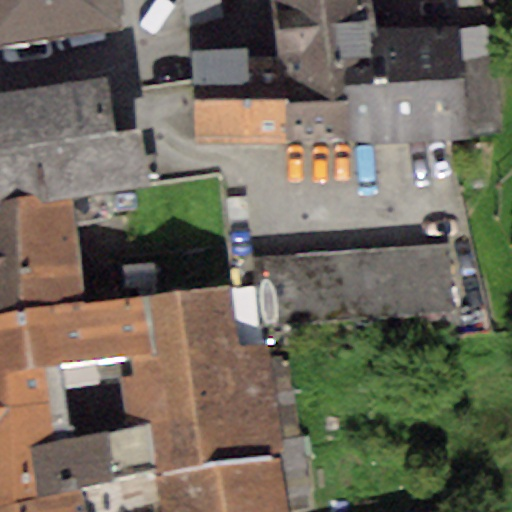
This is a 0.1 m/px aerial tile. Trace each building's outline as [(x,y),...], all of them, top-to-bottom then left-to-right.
[(0,0),(0,42),(125,25),(121,0),(0,0)] [(220,0),(181,0),(187,31),(224,20),(220,0)] [(273,0),(278,55),(279,142),(351,143),(346,82),(383,79),(378,30),(371,0),(273,0)] [(346,82),(351,143),(469,141),(469,130),(495,127),(493,54),(459,61),(456,25),(378,30),(383,79),(346,82)] [(246,45),(193,48),(193,143),(279,142),(278,55),(246,56),(246,45)] [(105,74),(0,91),(0,206),(112,191),(148,186),(141,127),(113,131),(105,74)] [(112,191),(0,206),(0,315),(86,299),(75,223),(113,215),(112,191)] [(447,247),(253,259),(257,328),(451,315),(447,247)] [(86,299),(0,315),(0,450),(70,439),(60,358),(129,354),(132,376),(117,379),(124,429),(150,424),(157,470),(280,457),(268,339),(235,344),(225,286),(86,299)] [(70,439),(0,450),(0,511),(282,511),(280,457),(157,470),(150,424),(124,429),(70,439)]
